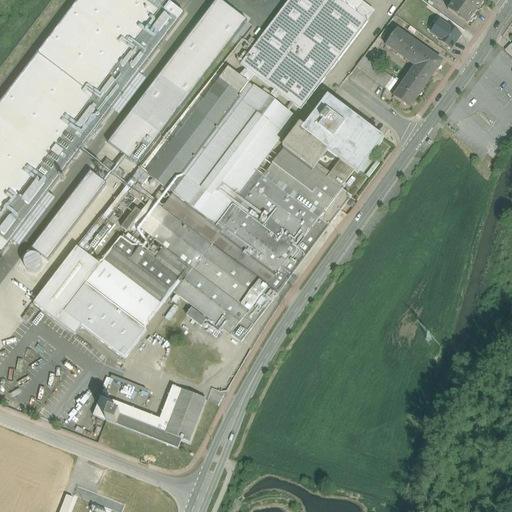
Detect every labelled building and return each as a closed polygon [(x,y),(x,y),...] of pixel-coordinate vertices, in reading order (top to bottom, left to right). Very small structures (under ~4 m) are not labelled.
[(165,0),(79,0),(0,104),(0,252),(2,254),(185,14),(165,0)] [(217,0),(108,145),(137,166),(245,22),(217,0)] [(290,0),(241,65),(245,69),(255,76),(273,90),(280,95),(290,102),(298,108),(301,111),(368,22),(338,0),(290,0)] [(338,0),(368,22),(375,13),(357,0),(338,0)] [(484,3),(479,0),(455,0),(448,10),(468,25),(484,3)] [(440,40),(449,27),(440,22),(431,34),(440,40)] [(461,36),(449,27),(440,40),(439,41),(451,50),(461,36)] [(442,63),(397,30),(386,46),(416,67),(394,98),(409,109),(442,63)] [(251,38),(243,48),(248,52),(256,41),(251,38)] [(392,79),(364,57),(357,67),(385,88),(392,79)] [(174,194),(215,225),(255,172),(295,119),(292,116),(284,110),(274,103),(267,97),(254,88),(254,89),(248,84),(249,84),(239,77),(223,64),(133,177),(77,248),(90,258),(115,226),(110,221),(138,187),(140,189),(144,185),(151,176),(168,190),(168,189),(174,194)] [(239,77),(249,84),(252,79),(255,76),(245,69),(243,72),(239,77)] [(271,92),(267,97),(274,103),(278,97),(280,95),(273,90),(271,92)] [(296,133),(286,147),(341,189),(356,169),(358,170),(380,140),(344,113),(349,107),(339,99),(335,96),(328,91),(308,118),(296,133)] [(288,105),(284,110),(292,116),(296,110),(298,108),(290,102),(288,105)] [(341,189),(286,147),(267,172),(323,214),(342,190),(341,189)] [(125,174),(107,160),(103,164),(122,178),(125,174)] [(245,202),(263,178),(255,172),(215,225),(174,194),(167,204),(163,209),(212,246),(267,288),(268,288),(276,276),(221,234),(239,210),(295,252),(301,244),(245,202)] [(319,220),(323,214),(267,172),(263,178),(319,220)] [(91,173),(33,249),(48,261),(106,185),(91,173)] [(319,220),(263,178),(245,202),(301,244),(319,220)] [(352,198),(342,190),(323,214),(319,220),(329,227),(352,198)] [(163,209),(152,200),(141,214),(134,224),(149,236),(157,242),(165,247),(189,266),(194,269),(212,246),(163,209)] [(136,210),(122,228),(127,232),(134,224),(141,214),(136,210)] [(295,252),(239,210),(221,234),(276,276),(277,276),(295,252)] [(295,252),(277,276),(276,276),(286,284),(329,227),(319,220),(301,244),(295,252)] [(124,236),(105,261),(161,304),(171,291),(189,266),(165,247),(158,256),(155,260),(148,255),(124,236)] [(149,236),(146,240),(144,238),(141,242),(151,250),(157,242),(149,236)] [(165,247),(157,242),(151,250),(158,256),(165,247)] [(267,288),(212,246),(194,269),(249,312),(267,288)] [(90,258),(77,248),(47,288),(34,305),(75,336),(76,335),(82,327),(125,360),(147,331),(142,328),(143,328),(142,327),(161,304),(105,261),(101,266),(90,258)] [(158,256),(151,250),(148,255),(155,260),(158,256)] [(25,266),(27,269),(30,272),(34,272),(38,271),(41,268),(43,264),(42,260),(40,256),(36,254),(31,254),(28,256),(26,259),(24,262),(25,266)] [(194,269),(189,266),(171,291),(173,293),(231,336),(249,312),(194,269)] [(286,284),(276,276),(268,288),(278,295),(286,284)] [(249,312),(231,336),(241,344),(278,295),(268,288),(249,312)] [(179,299),(175,296),(170,302),(175,305),(179,299)] [(206,321),(192,310),(187,316),(201,328),(206,321)] [(8,335),(0,345),(0,348),(9,355),(18,343),(8,335)] [(202,365),(175,355),(169,370),(188,377),(187,380),(196,383),(202,365)] [(178,450),(182,440),(189,443),(206,400),(173,387),(160,420),(114,402),(113,402),(101,397),(93,416),(99,419),(116,425),(178,450)]
